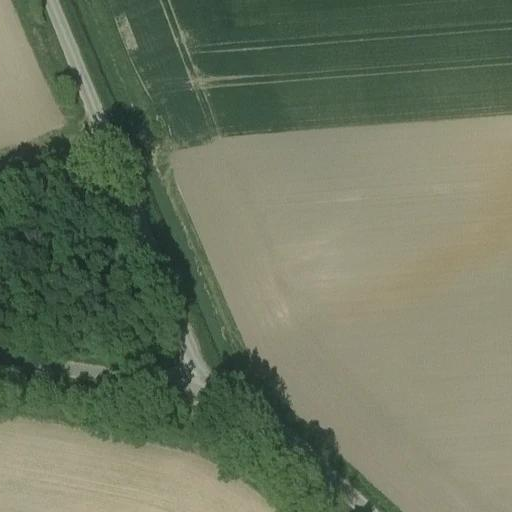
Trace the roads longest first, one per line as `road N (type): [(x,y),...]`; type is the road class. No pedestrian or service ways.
road 1 (unclassified): [(56,0),(214,398)]
road 2 (unclassified): [(0,361),(214,398)]
road 3 (unclassified): [(214,398),(289,431),(370,511)]
